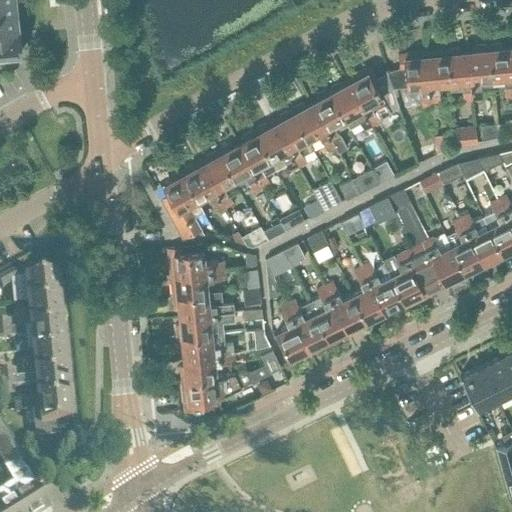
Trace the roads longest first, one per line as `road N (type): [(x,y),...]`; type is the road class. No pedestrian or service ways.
road 1 (unclassified): [(134,496),(511,306)]
road 2 (residential): [(100,158),(369,12),(449,0)]
road 3 (unclassified): [(134,496),(101,168)]
